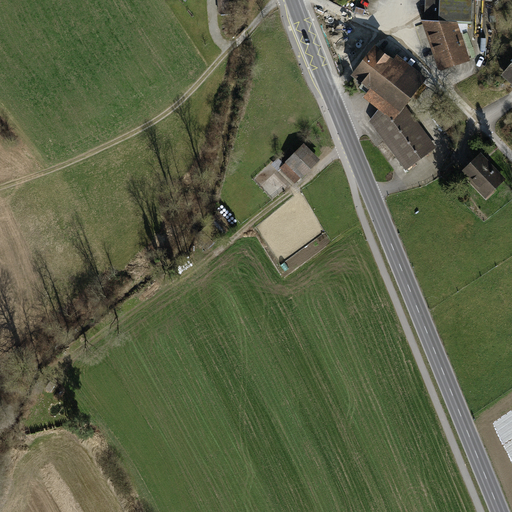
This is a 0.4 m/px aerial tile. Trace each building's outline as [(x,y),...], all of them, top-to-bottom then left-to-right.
[(231,12),(229,0),(217,0),(218,13),(231,12)] [(425,0),(424,21),(425,21),(441,68),(467,60),(457,32),(467,32),(467,23),(472,23),(473,24),(473,21),(472,21),(472,0),(425,0)] [(375,48),(354,75),(371,89),(368,93),(384,106),(373,120),(376,127),(406,168),(434,147),(402,104),(412,92),(416,96),(423,87),(375,48)] [(511,63),(502,75),(511,82),(511,63)] [(445,131),(454,124),(444,112),(435,119),(445,131)] [(316,161),(302,147),(281,168),(295,182),(316,161)] [(480,156),(464,171),(483,191),(488,186),(492,190),(503,179),(480,156)]
